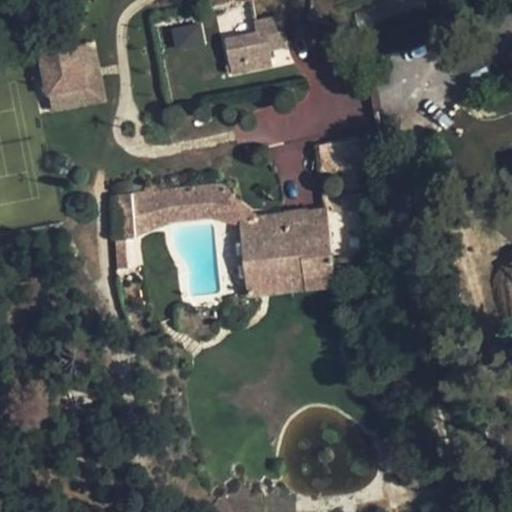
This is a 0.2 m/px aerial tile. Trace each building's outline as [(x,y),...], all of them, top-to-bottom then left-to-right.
[(0,0),(0,23),(29,16),(25,0),(0,0)] [(235,72),(271,65),(268,51),(266,43),(284,39),(279,17),(257,22),(259,33),(228,40),(235,72)] [(198,22),(171,29),(176,46),(202,39),(198,22)] [(266,43),(268,51),(286,47),(284,39),(266,43)] [(94,44),(76,47),(83,85),(105,100),(94,44)] [(40,55),(48,93),(83,85),(76,47),(40,55)] [(83,85),(48,93),(51,111),(105,100),(83,85)] [(320,145),(320,154),(361,150),(358,137),(320,145)] [(342,163),(342,171),(344,186),(325,188),(328,205),(329,205),(330,207),(331,207),(332,208),(332,209),(332,210),(332,212),(366,207),(361,150),(320,154),(322,166),(342,163)] [(342,163),(322,166),(323,174),(342,171),(342,163)] [(218,218),(240,219),(232,208),(232,194),(232,184),(113,195),(115,237),(137,235),(175,221),(205,218),(218,218)] [(258,217),(232,194),(232,208),(240,219),(258,217)] [(258,217),(240,219),(249,294),(336,285),(328,209),(258,217)] [(137,235),(115,237),(117,272),(138,271),(137,235)]
